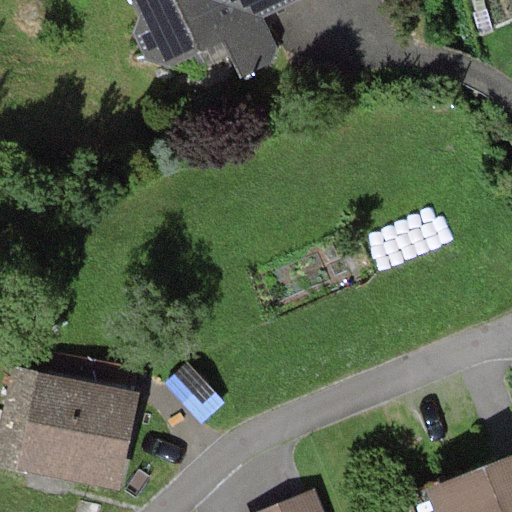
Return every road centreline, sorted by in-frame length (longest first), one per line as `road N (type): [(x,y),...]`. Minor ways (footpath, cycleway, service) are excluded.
road 1 (residential): [(167,511),(242,445),(511,336)]
road 2 (residential): [(511,96),(483,74),(315,36)]
